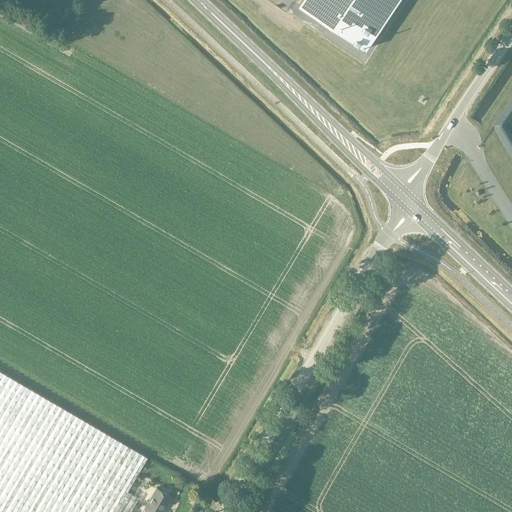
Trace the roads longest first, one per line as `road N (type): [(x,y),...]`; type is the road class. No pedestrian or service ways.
road 1 (unclassified): [(223,511),(392,231)]
road 2 (secondary): [(265,64),(388,193)]
road 3 (secondary): [(397,183),(265,64)]
road 4 (unclassified): [(420,168),(511,32)]
road 5 (secondary): [(415,218),(511,309)]
road 6 (secondary): [(511,291),(424,209)]
